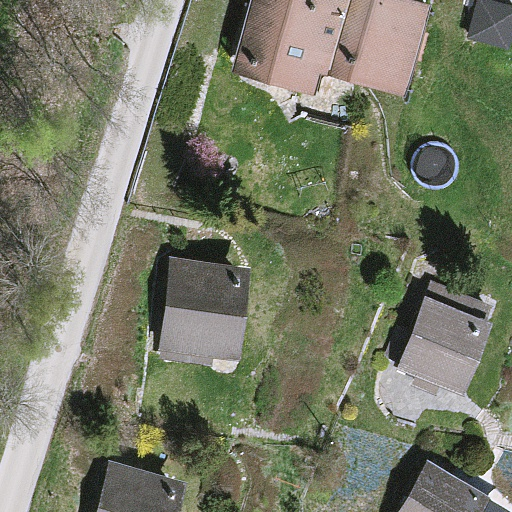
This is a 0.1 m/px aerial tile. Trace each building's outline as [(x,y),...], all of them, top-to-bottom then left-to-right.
[(420,6),(398,0),(257,0),(239,66),(311,86),(318,60),(339,65),(400,82),(420,6)] [(252,267),(170,257),(159,350),(241,361),(252,267)] [(485,322),(430,301),(405,365),(460,386),(485,322)] [(142,511),(151,480),(84,461),(69,511),(142,511)] [(475,511),(484,498),(431,469),(406,511),(475,511)]
